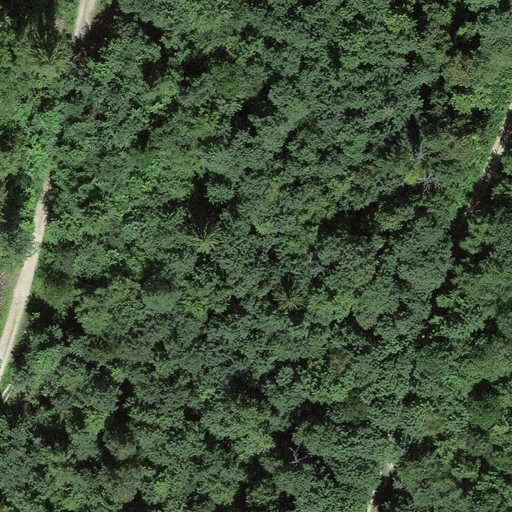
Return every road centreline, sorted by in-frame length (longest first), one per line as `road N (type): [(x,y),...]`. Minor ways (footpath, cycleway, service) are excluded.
road 1 (track): [(368,511),(448,248),(511,105)]
road 2 (track): [(83,0),(48,182),(0,335)]
